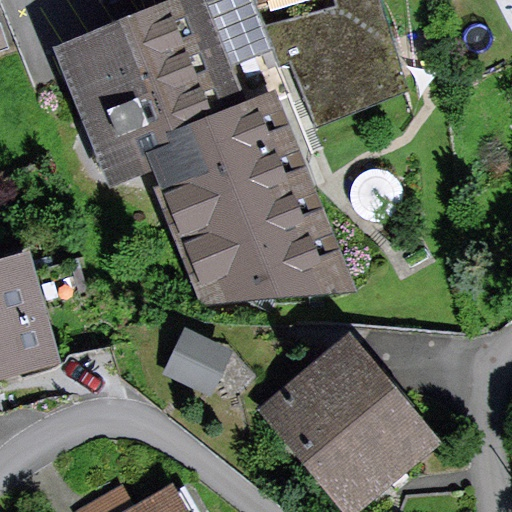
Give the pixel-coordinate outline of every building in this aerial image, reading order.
[(288,197),(324,182),(277,65),(254,6),(252,7),(250,0),(216,0),(194,9),(178,16),(70,60),(114,169),(152,154),(208,291),(322,282),(288,197)] [(172,0),(178,16),(194,9),(216,0),(250,0),(252,7),(254,6),(277,65),(288,61),(315,126),(407,89),(379,0),(172,0)] [(0,270),(0,363),(38,353),(27,314),(76,300),(66,267),(18,280),(14,266),(0,270)] [(187,339),(172,369),(203,384),(218,355),(187,339)] [(269,409),(351,508),(428,443),(346,345),(269,409)] [(85,511),(193,511),(181,491),(144,511),(125,511),(115,495),(85,511)]
